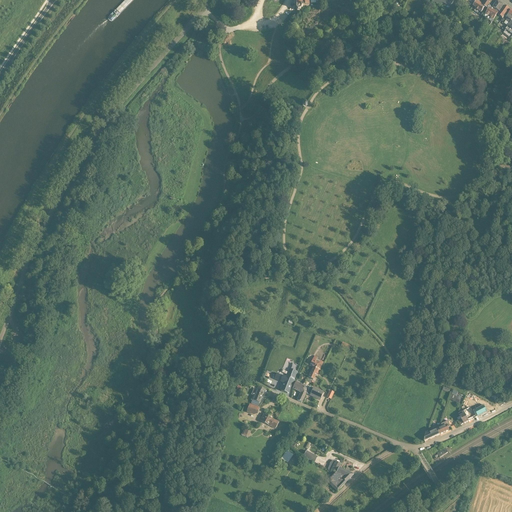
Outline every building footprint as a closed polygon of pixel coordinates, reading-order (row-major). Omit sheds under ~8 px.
[(297,0),(296,0),(296,7),(295,7),(295,8),(295,9),(296,9),(296,10),(297,11),(298,11),(299,11),(300,11),(300,10),(301,10),(301,9),(301,8),(302,8),(303,7),(302,7),(309,6),(309,1),(310,1),(309,0),(297,0)] [(483,4),(477,0),(475,3),(473,6),(476,8),(476,9),(483,13),(483,12),(486,14),(488,10),(487,9),(489,6),(492,0),(483,0),(485,1),(483,4)] [(493,8),(499,13),(501,10),(504,6),(498,2),(493,8)] [(493,21),(499,13),(493,8),(493,9),(490,7),(489,6),(487,9),(488,10),(486,14),(485,15),(493,21)] [(502,19),(505,16),(507,14),(509,9),(505,7),(503,11),(501,14),(499,17),(502,19)] [(316,361),(313,360),(310,367),(313,368),(308,378),(313,380),(318,371),(319,371),(320,367),(322,363),(317,361),(316,361)] [(291,385),(292,385),(294,381),(286,379),(282,377),(280,382),(284,383),(281,392),(288,394),(291,385)] [(293,389),(301,393),(297,401),(302,403),(308,390),(304,388),(305,387),(296,383),(293,389)] [(320,396),(321,394),(317,391),(310,388),(306,395),(320,401),(322,397),(320,396)] [(263,393),(257,390),(251,404),(258,407),(263,393)] [(327,398),(331,400),(335,393),(330,390),(327,398)] [(460,404),(462,397),(457,396),(459,392),(454,390),(450,400),(460,404)] [(478,404),(466,410),(464,412),(463,412),(469,422),(487,413),(489,412),(486,407),(483,406),(480,408),(479,407),(478,404)] [(259,409),(251,405),(249,405),(247,413),(253,415),(256,414),(258,413),(259,409)] [(469,422),(463,412),(459,414),(460,417),(461,420),(458,421),(461,425),(464,424),(469,422)] [(272,419),(264,415),(262,419),(260,418),(259,421),(261,422),(275,429),(279,422),(274,420),(271,419),(272,419)] [(438,431),(440,435),(449,431),(448,428),(450,427),(448,422),(442,425),(441,426),(440,430),(438,431)] [(431,439),(440,435),(438,431),(440,430),(441,426),(435,429),(434,428),(431,429),(432,430),(428,432),(426,433),(425,442),(424,442),(425,442),(431,439)] [(445,449),(437,454),(440,458),(448,453),(445,449)] [(281,459),(288,463),(294,456),(287,451),(281,459)] [(306,451),(303,457),(314,463),(317,457),(306,451)] [(328,470),(331,471),(335,473),(335,474),(343,481),(343,480),(346,483),(353,475),(339,469),(341,465),(333,461),(331,462),(331,463),(330,463),(329,465),(330,465),(328,470)] [(337,492),(346,483),(343,480),(343,481),(335,474),(327,482),(337,492)]
